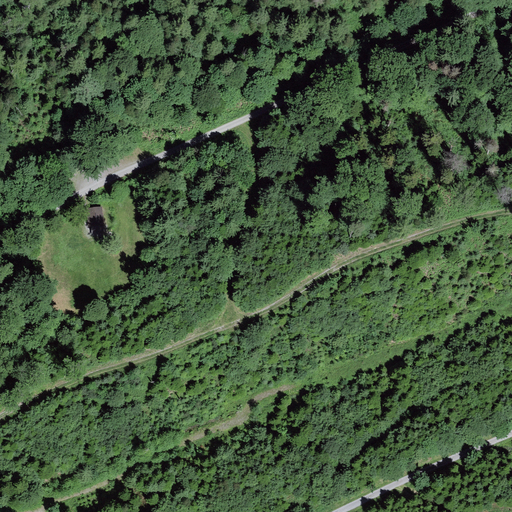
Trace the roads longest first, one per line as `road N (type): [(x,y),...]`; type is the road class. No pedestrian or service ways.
road 1 (track): [(506,0),(0,238)]
road 2 (track): [(40,511),(239,421),(268,393),(315,382)]
road 3 (track): [(330,511),(511,428)]
